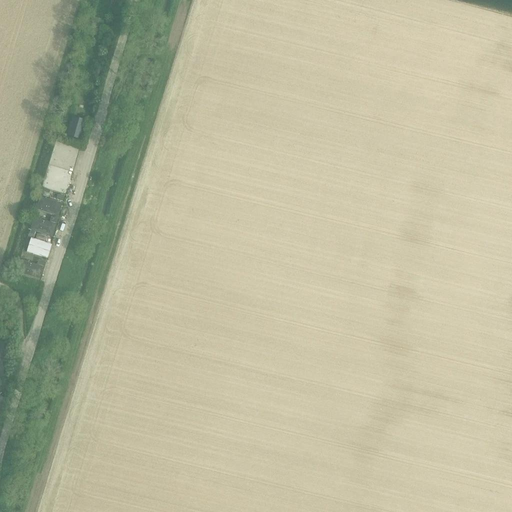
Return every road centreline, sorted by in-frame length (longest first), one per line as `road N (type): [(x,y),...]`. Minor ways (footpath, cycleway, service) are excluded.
road 1 (track): [(29,511),(183,0)]
road 2 (unclassified): [(0,452),(133,0)]
road 3 (track): [(0,264),(77,0)]
road 4 (track): [(98,119),(125,78),(155,0)]
